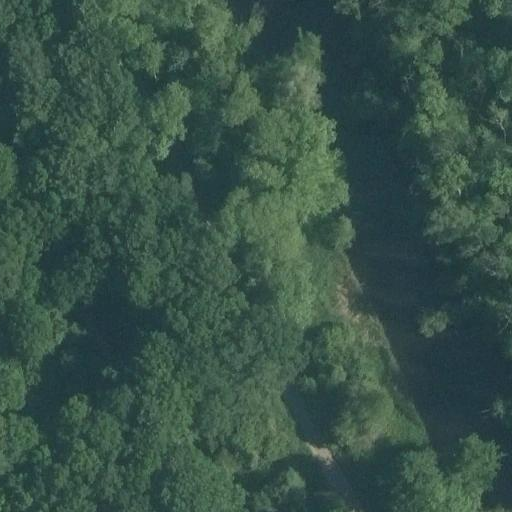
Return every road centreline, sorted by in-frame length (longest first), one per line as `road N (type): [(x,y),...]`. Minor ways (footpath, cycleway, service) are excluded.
road 1 (unknown): [(78,0),(334,511)]
road 2 (unknown): [(0,211),(151,141)]
